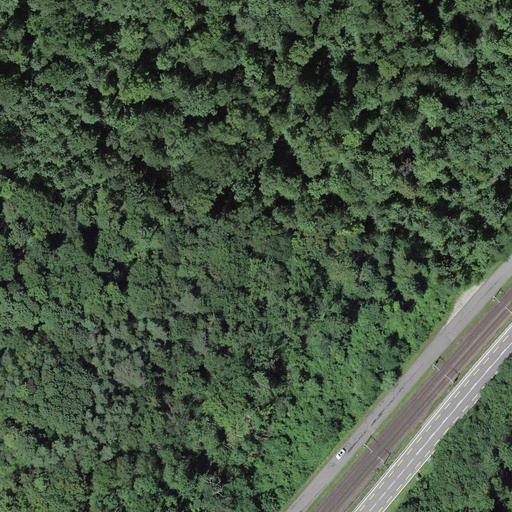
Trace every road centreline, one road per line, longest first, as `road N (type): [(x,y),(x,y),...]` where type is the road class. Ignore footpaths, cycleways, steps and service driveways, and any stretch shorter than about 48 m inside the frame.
road 1 (unclassified): [(511,266),(292,511)]
road 2 (primary): [(511,345),(368,511)]
road 3 (track): [(0,89),(155,0)]
